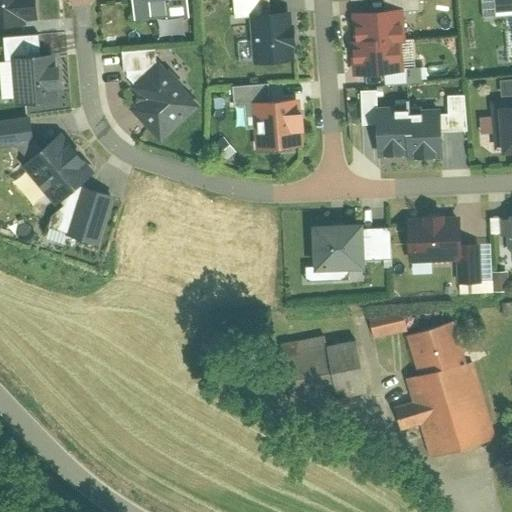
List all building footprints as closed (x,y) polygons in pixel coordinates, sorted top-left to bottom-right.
[(0,0),(0,23),(41,20),(39,0),(0,0)] [(136,0),(138,19),(189,15),(187,0),(136,0)] [(296,59),(292,10),(273,12),(271,0),(234,0),(237,19),(251,17),(256,63),(296,59)] [(511,0),(496,0),(498,15),(511,13),(511,0)] [(407,40),(405,6),(354,10),(356,39),(351,41),(353,74),(405,71),(403,41),(407,40)] [(61,102),(58,53),(44,54),(42,33),(5,35),(7,59),(2,59),(4,98),(15,97),(16,105),(61,102)] [(164,137),(200,105),(160,59),(159,48),(125,49),(125,73),(133,82),(130,84),(138,94),(135,97),(140,102),(136,106),(164,137)] [(511,77),(503,78),(504,96),(492,97),(496,148),(502,148),(503,154),(511,153),(511,77)] [(257,151),(308,146),(303,97),(272,100),(270,82),(234,86),(235,105),(246,104),(248,129),(255,128),(257,151)] [(413,161),(445,160),(444,132),(469,131),(467,92),(449,93),(450,112),(442,112),(442,108),(410,109),(409,105),(379,106),(378,88),(363,89),(364,123),(378,123),(379,158),(412,157),(413,161)] [(0,143),(35,139),(32,114),(0,118),(0,143)] [(53,225),(101,244),(114,194),(84,184),(100,170),(64,131),(24,164),(27,168),(15,179),(35,206),(39,202),(42,203),(46,204),(50,202),(52,201),(57,205),(53,225)] [(511,211),(490,213),(491,235),(509,234),(510,246),(511,246),(511,211)] [(407,215),(409,258),(459,257),(460,283),(494,282),(493,242),(463,243),(462,213),(407,215)] [(314,224),(315,270),(368,268),(368,259),(395,259),(394,226),(364,227),(364,223),(314,224)] [(402,313),(369,321),(373,340),(406,333),(402,313)] [(430,460),(495,440),(471,364),(467,365),(454,324),(406,340),(418,381),(406,384),(412,403),(393,409),(400,433),(419,427),(430,460)] [(355,342),(326,348),(324,337),(282,346),(295,409),(367,393),(355,342)]
